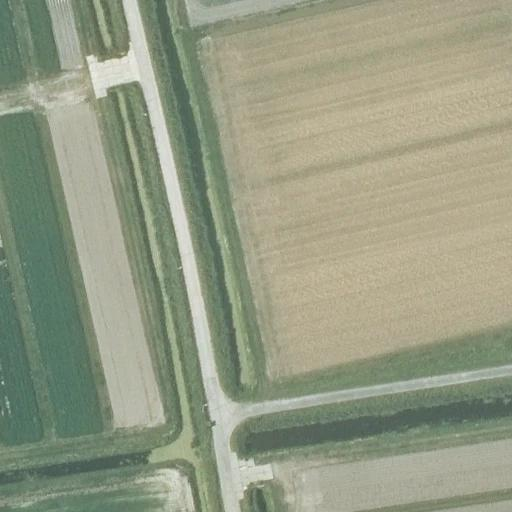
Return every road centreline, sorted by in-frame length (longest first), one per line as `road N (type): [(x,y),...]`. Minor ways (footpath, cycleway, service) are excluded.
road 1 (unclassified): [(232,511),(219,415),(128,0)]
road 2 (track): [(0,99),(144,66)]
